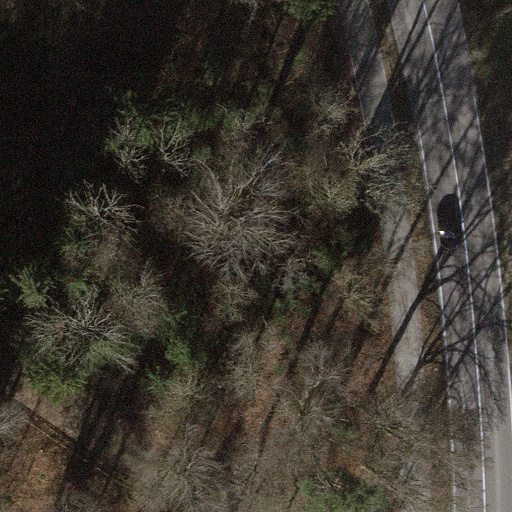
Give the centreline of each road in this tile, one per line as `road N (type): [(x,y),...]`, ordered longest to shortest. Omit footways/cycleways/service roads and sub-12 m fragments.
road 1 (secondary): [(484,511),(476,301),(427,0)]
road 2 (track): [(0,423),(182,511)]
